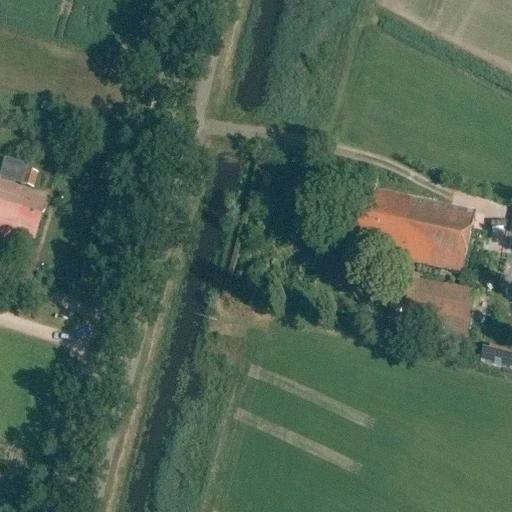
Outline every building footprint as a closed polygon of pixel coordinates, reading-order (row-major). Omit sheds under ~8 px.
[(0,174),(0,182),(34,188),(38,167),(2,162),(0,174)] [(0,185),(0,239),(28,248),(29,244),(33,245),(45,203),(19,195),(20,191),(0,185)] [(390,253),(389,257),(465,274),(466,267),(470,268),(471,263),(467,262),(477,213),(375,191),(372,205),(362,203),(355,238),(375,242),(374,249),(390,253)] [(480,292),(411,278),(403,318),(448,327),(447,333),(471,338),(480,292)] [(482,364),(511,370),(511,355),(485,349),(482,364)]
